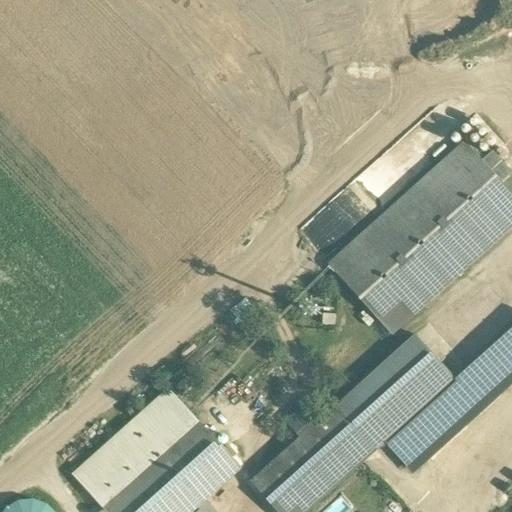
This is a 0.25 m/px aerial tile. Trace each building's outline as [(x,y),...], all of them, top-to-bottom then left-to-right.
[(511,194),(466,144),(331,265),(392,334),(511,225),(511,194)] [(325,257),(378,206),(354,181),(301,232),(325,257)] [(336,315),(324,314),(323,324),(335,325),(336,315)] [(511,330),(456,380),(385,443),(407,467),(511,373),(511,330)] [(415,335),(251,483),(277,511),(309,511),(385,443),(456,380),(415,335)] [(168,390),(72,476),(102,510),(198,424),(168,390)] [(198,424),(102,510),(103,511),(191,511),(239,469),(198,424)] [(51,511),(52,511),(48,508),(43,504),(36,501),(31,500),(24,500),(18,501),(13,503),(8,506),(4,510),(1,511),(51,511)]
